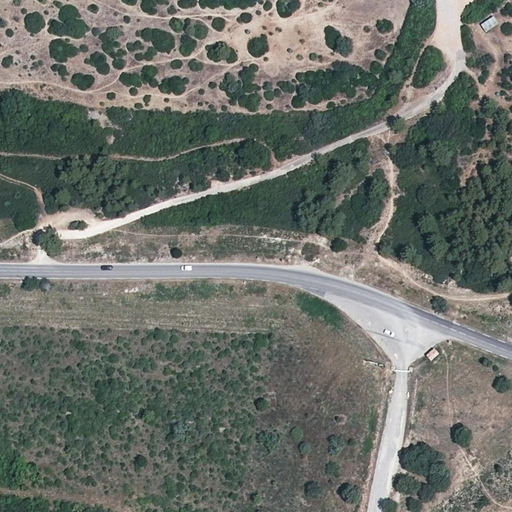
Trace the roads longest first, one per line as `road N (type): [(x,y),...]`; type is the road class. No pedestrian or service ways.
road 1 (tertiary): [(511,351),(281,272),(0,269)]
road 2 (track): [(380,128),(271,174),(38,237)]
road 3 (track): [(448,0),(452,80),(380,128)]
